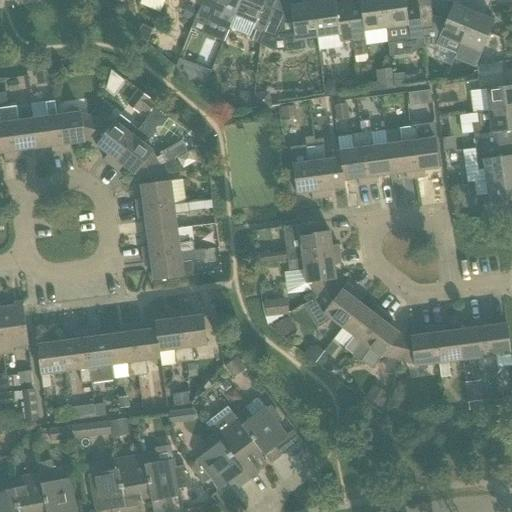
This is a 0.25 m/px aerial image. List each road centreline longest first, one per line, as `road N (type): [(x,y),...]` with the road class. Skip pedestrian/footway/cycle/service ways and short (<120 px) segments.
road 1 (residential): [(451,240),(421,211),(367,217),(370,263),(413,296),(511,282)]
road 2 (residential): [(27,261),(19,187),(82,181),(101,194)]
road 3 (residential): [(101,194),(107,266),(41,275),(27,261)]
